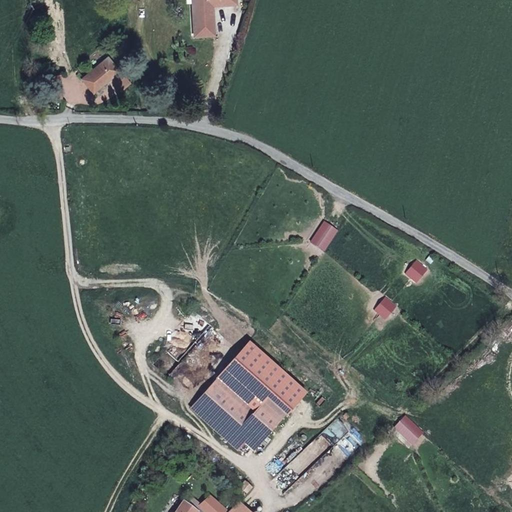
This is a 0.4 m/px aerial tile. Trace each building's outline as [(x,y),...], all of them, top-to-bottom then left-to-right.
[(214,34),(212,5),(236,4),(235,0),(192,0),(194,36),(214,34)] [(93,93),(120,71),(108,57),(82,79),(93,93)] [(120,88),(128,81),(122,73),(113,80),(120,88)] [(122,91),(131,84),(128,81),(120,88),(122,91)] [(253,451),(285,416),(265,399),(253,412),(216,379),(192,407),(240,449),(244,444),(253,451)] [(226,511),(209,498),(199,506),(200,507),(204,511),(226,511)] [(195,511),(200,507),(199,506),(192,499),(187,505),(195,511)] [(195,511),(187,505),(182,502),(175,511),(195,511)] [(246,511),(237,503),(228,511),(246,511)]
